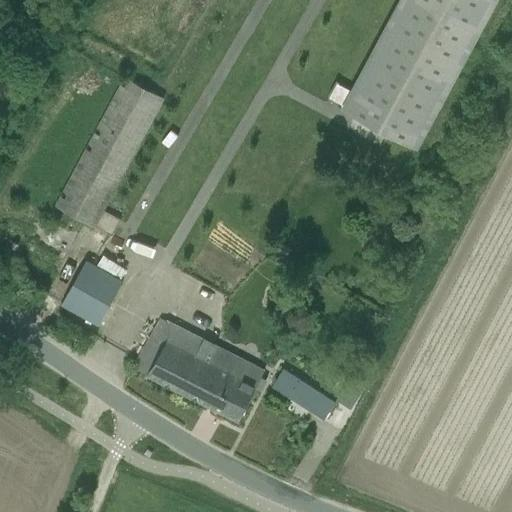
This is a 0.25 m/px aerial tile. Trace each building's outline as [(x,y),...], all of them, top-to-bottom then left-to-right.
[(399,0),(351,90),(336,82),(328,97),(343,105),(343,106),(420,147),(498,0),(399,0)] [(124,77),(123,79),(55,206),(112,237),(121,220),(119,219),(105,211),(165,99),(124,77)] [(86,260),(72,286),(62,304),(98,324),(123,281),(86,260)] [(277,302),(270,319),(286,326),(293,309),(277,302)] [(132,366),(239,421),(265,370),(157,316),(132,366)] [(335,401),(284,367),(272,386),(324,419),(335,401)] [(350,409),(356,400),(342,391),(336,400),(350,409)]
